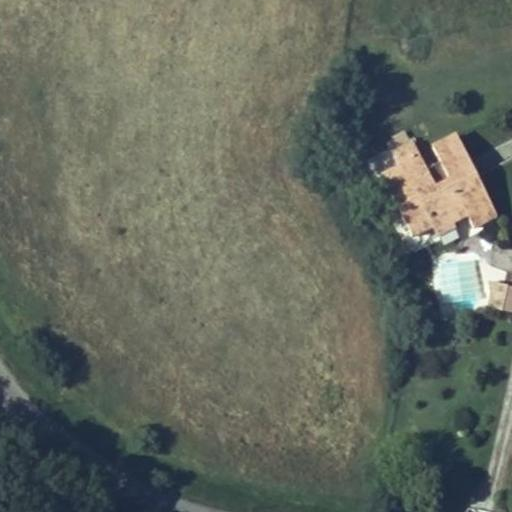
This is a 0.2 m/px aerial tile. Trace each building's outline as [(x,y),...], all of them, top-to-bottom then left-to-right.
[(493,217),(452,136),(431,146),(438,160),(420,169),(409,145),(388,156),(395,169),(401,182),(384,190),(405,232),(424,223),(444,214),(458,208),(468,229),(493,217)] [(401,182),(395,169),(378,178),(384,190),(401,182)] [(444,214),(424,223),(431,236),(450,227),(444,214)] [(439,259),(444,311),(478,308),(474,257),(439,259)] [(511,290),(503,288),(503,314),(511,316),(511,290)]
